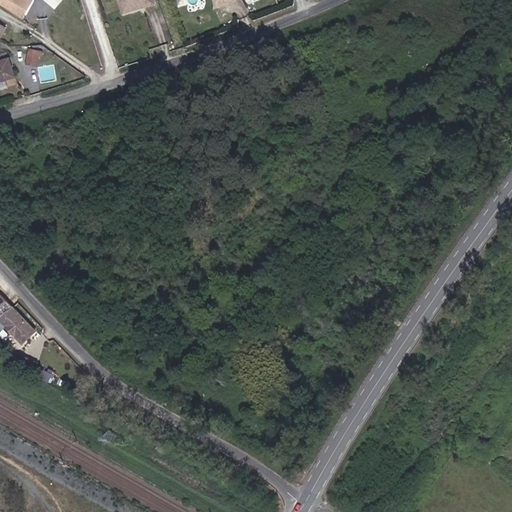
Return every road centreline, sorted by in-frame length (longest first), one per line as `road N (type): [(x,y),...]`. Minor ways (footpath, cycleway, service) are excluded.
road 1 (residential): [(0,260),(92,360),(308,496)]
road 2 (residential): [(0,117),(201,59),(349,0)]
road 3 (tertiary): [(308,496),(418,320),(511,196)]
